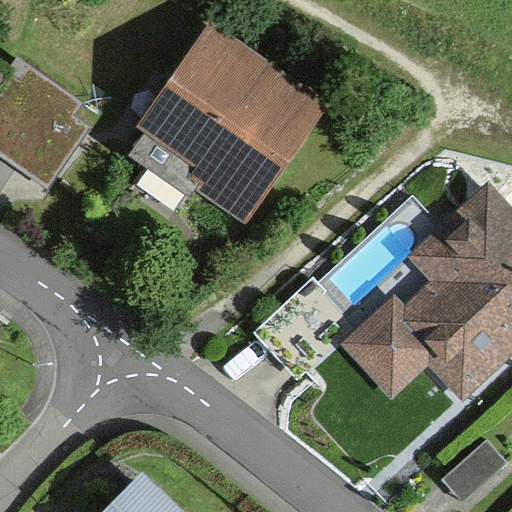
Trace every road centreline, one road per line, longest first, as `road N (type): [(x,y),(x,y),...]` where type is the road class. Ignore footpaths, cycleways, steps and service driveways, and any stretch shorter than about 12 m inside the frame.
road 1 (track): [(478,107),(218,320),(135,355)]
road 2 (residential): [(135,355),(329,511)]
road 3 (residential): [(135,355),(0,494)]
road 4 (residential): [(0,260),(135,355)]
